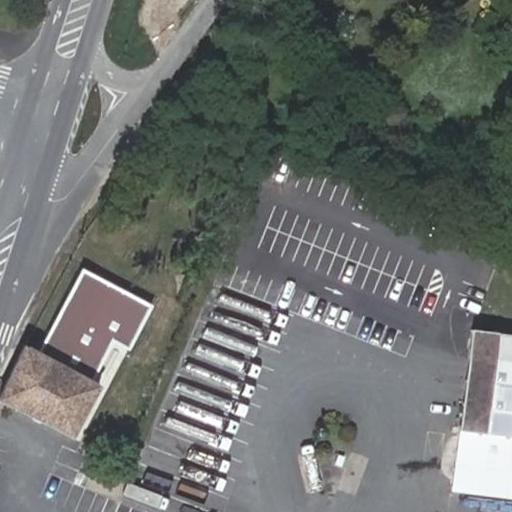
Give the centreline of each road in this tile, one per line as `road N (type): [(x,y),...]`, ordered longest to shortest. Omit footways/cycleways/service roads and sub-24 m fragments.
road 1 (unclassified): [(28,194),(62,199),(73,190),(155,78)]
road 2 (tertiary): [(28,194),(77,28)]
